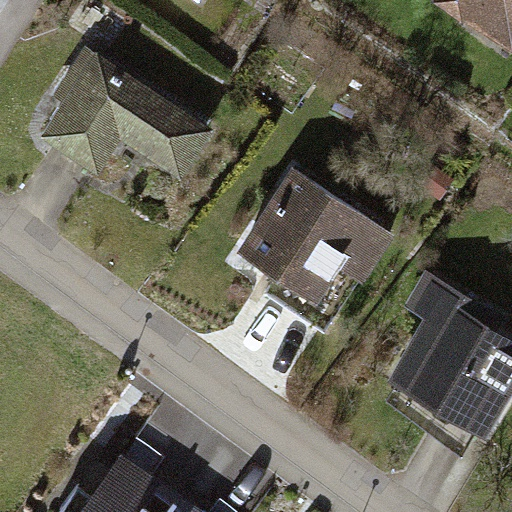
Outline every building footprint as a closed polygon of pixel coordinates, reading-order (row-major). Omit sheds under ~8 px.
[(511,0),(454,0),(510,40),(511,37),(511,0)] [(205,129),(88,50),(61,91),(72,98),(50,129),(97,160),(120,126),(180,167),(205,129)] [(325,327),(388,232),(298,172),(248,247),(280,268),(266,289),(325,327)] [(493,313),(450,287),(398,374),(482,424),(511,375),(511,339),(486,324),(493,313)] [(139,438),(125,459),(147,475),(163,455),(139,438)] [(165,511),(176,497),(147,475),(125,459),(120,455),(92,493),(78,483),(60,507),(60,511),(165,511)] [(196,511),(176,497),(165,511),(196,511)] [(210,511),(239,511),(221,498),(210,511)]
